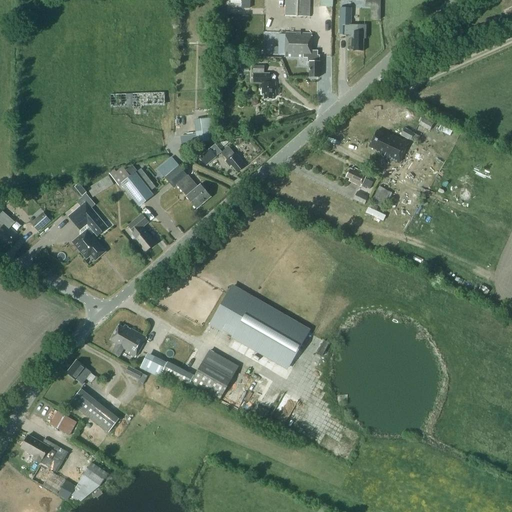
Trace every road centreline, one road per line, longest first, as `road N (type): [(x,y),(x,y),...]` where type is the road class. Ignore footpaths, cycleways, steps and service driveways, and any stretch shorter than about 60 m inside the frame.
road 1 (tertiary): [(103,313),(455,0)]
road 2 (tertiary): [(0,445),(51,365),(103,313)]
road 3 (track): [(373,72),(406,88),(511,40)]
